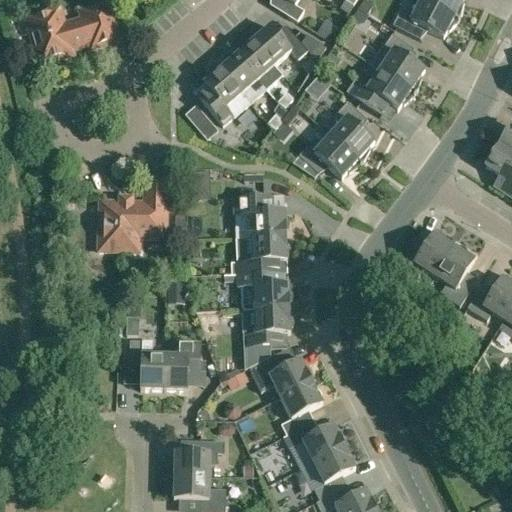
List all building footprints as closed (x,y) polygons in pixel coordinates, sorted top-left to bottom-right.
[(300,0),(280,0),(295,9),(288,19),(298,25),(304,14),(295,8),(300,0)] [(359,0),(348,0),(341,12),(348,17),(359,0)] [(423,0),(422,2),(461,22),(464,6),(463,5),(465,0),(423,0)] [(461,22),(422,2),(416,15),(406,12),(402,19),(399,18),(393,29),(419,42),(424,31),(444,42),(448,34),(450,35),(461,22)] [(74,58),(73,53),(90,48),(92,53),(121,44),(109,5),(80,14),(82,21),(65,27),(60,10),(26,20),(40,68),(74,58)] [(262,31),(251,41),(275,69),(291,55),(299,63),(308,54),(301,46),(291,54),(270,29),(265,34),(262,31)] [(388,62),(380,73),(417,97),(422,82),(421,81),(425,74),(407,61),(413,51),(393,37),(381,54),(388,62)] [(242,54),(237,58),(267,92),(266,92),(267,93),(277,85),(268,75),(275,69),(251,41),(239,51),(242,54)] [(267,92),(237,58),(232,62),(230,59),(218,69),(250,106),(266,92),(267,92)] [(250,106),(218,69),(206,80),(209,83),(204,87),(207,90),(197,99),(224,129),(234,120),(234,121),(250,106)] [(417,97),(380,73),(373,85),(358,78),(347,95),(373,112),(380,102),(398,115),(403,107),(404,108),(417,97)] [(294,102),(287,96),(278,106),(285,112),(294,102)] [(340,129),(331,139),(363,168),(371,153),(369,152),(375,146),(359,131),(367,122),(348,105),(335,120),(340,129)] [(284,124),(277,117),(268,127),(275,133),(284,124)] [(206,121),(195,130),(207,144),(217,134),(206,121)] [(511,128),(511,129),(499,149),(511,157),(511,128)] [(363,168),(331,139),(322,149),(313,144),(299,160),(318,176),(326,168),(342,182),(348,176),(349,177),(363,168)] [(511,157),(499,149),(486,169),(508,184),(502,194),(511,200),(511,157)] [(166,242),(168,180),(146,179),(145,201),(120,201),(120,206),(101,205),(99,255),(139,256),(140,241),(166,242)] [(252,241),(287,240),(287,234),(289,231),(290,228),(290,225),(289,221),(286,219),(286,215),(265,216),(264,200),(236,201),(237,242),(252,242),(252,241)] [(435,281),(457,247),(436,234),(423,254),(412,247),(399,268),(419,281),(424,273),(435,281)] [(230,266),(231,279),(242,278),(268,277),(286,276),(286,264),(288,264),(288,260),(290,258),(291,255),(291,251),(290,248),(287,246),(287,240),(252,241),(252,242),(237,242),(238,266),(230,266)] [(477,260),(457,247),(435,281),(447,288),(440,298),(460,310),(475,287),(465,280),(477,260)] [(244,315),(290,312),(290,306),(292,304),(293,301),(293,297),(292,294),(289,292),(289,288),(287,288),(286,276),(268,277),(242,278),(231,279),(224,280),(225,285),(238,285),(238,290),(242,290),(244,315)] [(504,325),(511,312),(511,282),(505,278),(492,298),(481,291),(468,312),(487,325),(492,317),(504,325)] [(167,292),(168,307),(185,307),(185,287),(167,287),(167,292)] [(290,319),(290,312),(244,315),(245,339),(245,351),(271,350),(287,349),(286,337),(291,337),(291,333),(293,331),(294,327),(294,324),(293,321),(290,319)] [(220,332),(219,316),(199,317),(204,333),(220,332)] [(164,394),(165,359),(153,359),(153,344),(130,344),(129,368),(141,368),(141,394),(164,394)] [(177,360),(165,359),(164,394),(188,395),(188,390),(205,390),(206,366),(200,366),(201,346),(178,345),(177,360)] [(280,402),(312,386),(309,380),(310,377),(310,374),(309,371),(306,368),(303,368),(301,364),(282,373),(277,362),(251,376),(262,396),(274,390),(280,402)] [(248,384),(243,375),(227,384),(231,393),(248,384)] [(312,386),(280,402),(291,423),(282,428),(287,439),(310,428),(304,417),(323,408),(321,404),(323,401),(322,397),(321,394),(318,392),(315,391),(312,386)] [(457,423),(444,406),(422,423),(435,440),(457,423)] [(310,428),(287,439),(283,441),(289,452),(303,445),(313,467),(345,451),(342,445),(343,442),(343,439),(342,436),(339,433),(336,432),(334,429),(315,438),(310,428)] [(175,480),(210,480),(210,469),(217,469),(218,458),(225,458),(225,445),(201,445),(201,457),(175,456),(175,480)] [(348,456),(345,451),(313,467),(324,488),(314,493),(320,504),(343,493),(337,482),(356,473),(354,469),(355,466),(355,462),(354,459),(351,457),(348,456)] [(210,480),(175,480),(174,503),(200,504),(199,511),(225,511),(226,493),(210,493),(210,480)] [(343,493),(320,504),(316,506),(319,511),(331,511),(335,510),(336,511),(375,511),(375,510),(376,507),(376,503),(374,501),(372,498),(369,497),(367,494),(348,503),(343,493)]
